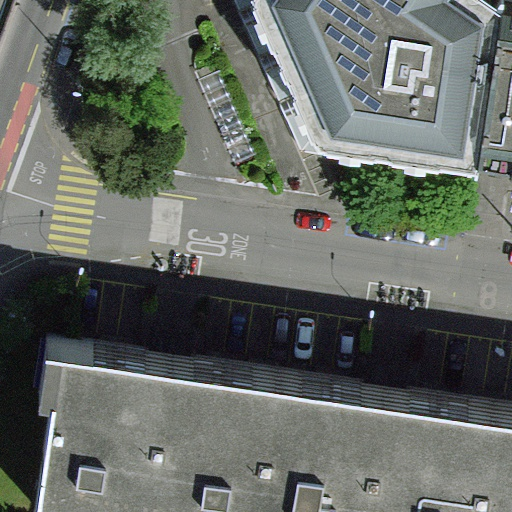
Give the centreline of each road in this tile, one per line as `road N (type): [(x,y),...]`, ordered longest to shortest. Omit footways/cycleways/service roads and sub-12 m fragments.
road 1 (residential): [(0,190),(74,214),(511,285)]
road 2 (primary): [(0,121),(43,0)]
